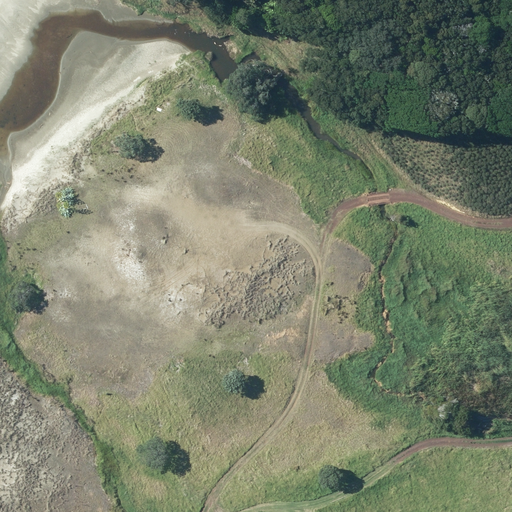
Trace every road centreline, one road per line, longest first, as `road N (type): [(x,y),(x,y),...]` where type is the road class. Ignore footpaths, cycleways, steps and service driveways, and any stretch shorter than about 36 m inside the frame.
road 1 (track): [(252,511),(333,500),(416,446),(511,438)]
road 2 (track): [(400,190),(477,225),(511,210)]
